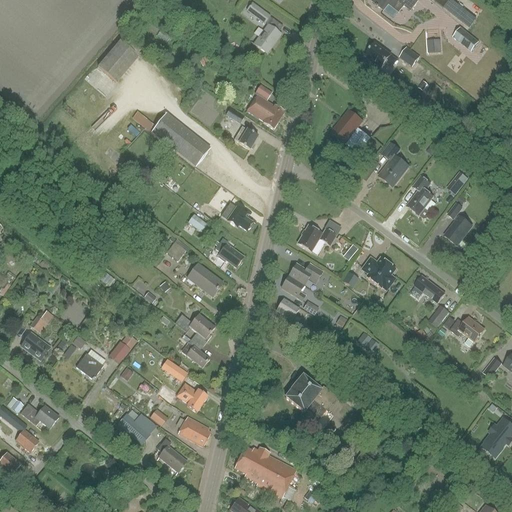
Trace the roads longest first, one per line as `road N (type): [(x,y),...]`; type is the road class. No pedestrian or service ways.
road 1 (secondary): [(205,511),(287,161)]
road 2 (unclassified): [(511,327),(287,161)]
road 3 (residential): [(182,511),(0,365)]
road 4 (secondary): [(287,161),(326,0)]
